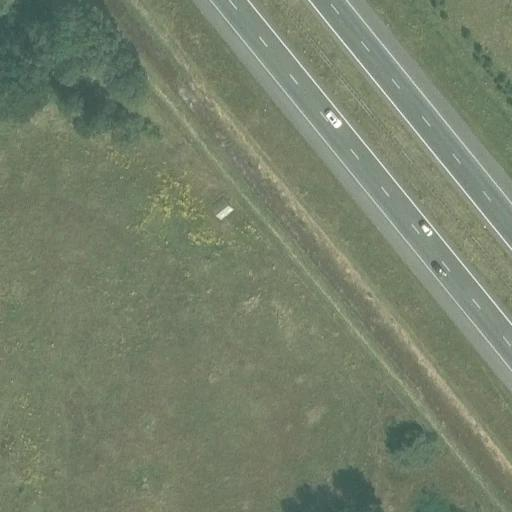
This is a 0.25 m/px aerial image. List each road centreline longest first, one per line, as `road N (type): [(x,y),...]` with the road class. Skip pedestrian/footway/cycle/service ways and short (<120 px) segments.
road 1 (motorway): [(225,0),(511,350)]
road 2 (motorway): [(511,227),(327,0)]
